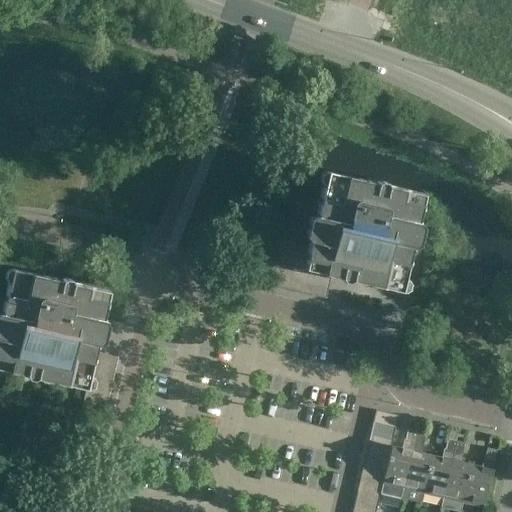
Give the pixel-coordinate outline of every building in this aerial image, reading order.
[(295,267),(307,270),(319,273),(330,275),(339,277),(341,280),(346,282),(349,280),(400,291),(410,246),(413,247),(413,246),(416,244),(418,238),(416,235),(416,234),(419,232),(420,227),(418,223),(419,223),(415,222),(419,205),(422,195),(422,193),(385,185),(383,182),(378,181),(375,183),(325,171),(322,182),(318,199),(291,193),(280,242),(275,262),(283,264),(295,267)] [(255,283),(260,259),(248,257),(243,280),(255,283)] [(266,285),(272,262),(260,259),(255,283),(266,285)] [(278,288),(283,264),(275,262),(272,262),(266,285),(278,288)] [(290,291),(295,267),(283,264),(278,288),(290,291)] [(302,293),(307,270),(295,267),(290,291),(302,293)] [(36,377),(86,389),(86,388),(89,376),(91,364),(94,352),(96,344),(99,344),(102,342),(104,336),(102,333),(102,332),(105,330),(106,324),(105,321),(105,320),(102,319),(105,303),(108,291),(11,268),(4,297),(0,295),(0,368),(25,375),(27,378),(32,379),(36,377)] [(313,296),(319,273),(307,270),(302,293),(313,296)] [(325,299),(330,275),(319,273),(313,296),(325,299)] [(117,358),(94,352),(91,364),(115,370),(117,358)] [(112,382),(115,370),(91,364),(89,376),(112,382)] [(109,394),(112,382),(89,376),(86,388),(109,394)] [(106,405),(109,394),(86,388),(86,389),(83,400),(106,405)] [(103,418),(106,405),(83,400),(80,413),(103,418)] [(375,410),(373,423),(395,428),(398,416),(375,410)] [(392,440),(395,428),(373,423),(370,434),(392,440)] [(402,489),(415,432),(407,430),(405,440),(406,440),(404,449),(391,447),(390,451),(387,463),(384,475),(381,487),(380,494),(400,499),(402,489)] [(422,494),(431,456),(419,453),(422,444),(425,434),(415,432),(402,489),(422,494)] [(391,447),(392,440),(370,434),(367,446),(390,451),(391,447)] [(443,498),(456,441),(447,439),(445,449),(446,449),(443,459),(431,456),(422,494),(443,498)] [(460,511),(463,503),(471,465),(459,462),(461,453),(462,453),(464,443),(456,441),(443,498),(440,508),(457,511),(460,511)] [(387,463),(390,451),(367,446),(364,458),(387,463)] [(483,468),(471,465),(463,503),(483,508),(496,450),(487,448),(484,458),(485,458),(483,468)] [(384,475),(387,463),(364,458),(362,470),(384,475)] [(381,487),(384,475),(362,470),(359,481),(381,487)] [(380,494),(381,487),(359,481),(356,493),(379,498),(380,494)] [(376,510),(379,498),(356,493),(354,505),(376,510)]
